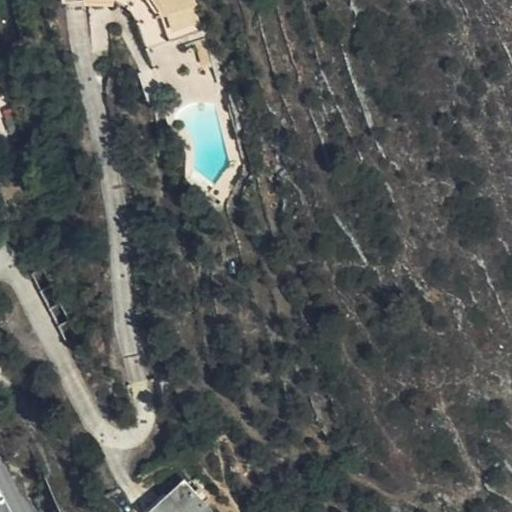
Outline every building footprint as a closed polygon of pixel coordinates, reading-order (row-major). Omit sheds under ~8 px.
[(112,0),(112,1),(128,8),(141,30),(148,50),(201,31),(191,7),(198,4),(194,0),(112,0)] [(210,28),(201,31),(217,83),(225,82),(210,28)] [(0,146),(26,134),(8,94),(0,96),(0,146)] [(212,511),(186,481),(151,511),(152,511),(212,511)] [(44,494),(34,500),(40,511),(47,511),(53,508),(44,494)]
